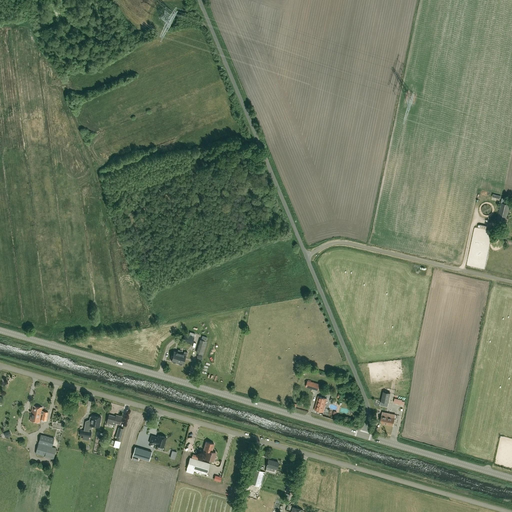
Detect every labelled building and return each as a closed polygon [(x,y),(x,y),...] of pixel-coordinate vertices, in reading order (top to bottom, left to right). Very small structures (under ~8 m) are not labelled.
[(501,203),(496,221),(505,223),(510,204),(502,203),(501,203)] [(185,334),(182,341),(192,344),(194,337),(185,334)] [(197,353),(203,355),(207,342),(201,340),(197,353)] [(179,354),(181,350),(178,350),(177,352),(174,351),(173,356),(172,356),(171,359),(172,360),(171,361),(177,363),(179,355),(179,354)] [(179,355),(177,363),(178,363),(178,364),(181,365),(181,364),(183,365),(186,355),(187,355),(187,352),(185,351),(184,354),(180,353),(181,350),(179,354),(179,355)] [(318,390),(320,384),(308,381),(306,387),(318,390)] [(383,392),(381,401),(388,403),(390,393),(383,392)] [(318,396),(317,400),(314,409),(323,412),(326,399),(318,396)] [(36,412),(41,413),(43,414),(42,420),(46,421),(48,412),(42,410),(42,407),(33,405),(31,413),(36,413),(36,412)] [(36,413),(31,413),(30,420),(39,422),(41,413),(36,412),(36,413)] [(393,425),(395,415),(383,412),(382,415),(380,423),(393,425)] [(120,424),(122,416),(117,415),(117,417),(109,414),(107,423),(115,425),(116,423),(120,424)] [(91,415),(91,416),(90,417),(89,422),(90,422),(89,425),(99,427),(101,417),(91,415)] [(41,434),(38,443),(52,447),(54,438),(41,434)] [(151,436),(149,443),(155,444),(155,445),(163,447),(166,437),(158,435),(158,437),(151,436)] [(206,442),(204,449),(204,450),(207,451),(207,450),(212,452),(214,444),(206,442)] [(52,447),(38,443),(35,453),(45,455),(45,454),(54,457),(56,448),(52,447)] [(154,450),(138,446),(135,454),(152,459),(154,450)] [(207,451),(204,450),(207,451),(205,459),(214,462),(216,453),(212,452),(207,450),(207,451)] [(207,475),(210,464),(190,458),(187,469),(207,475)] [(277,469),(279,462),(274,461),(269,460),(267,466),(271,468),(270,470),(274,471),(275,469),(277,469)] [(261,487),(265,472),(254,469),(249,484),(261,487)]
